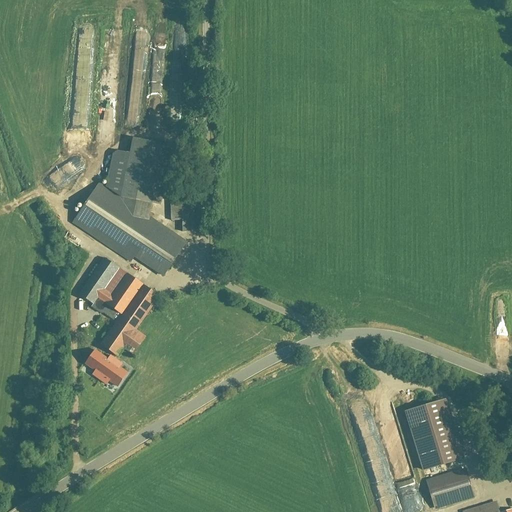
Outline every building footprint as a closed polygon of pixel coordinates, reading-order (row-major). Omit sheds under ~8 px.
[(138,259),(168,279),(193,245),(154,218),(156,206),(165,208),(177,150),(134,142),(132,156),(116,153),(109,187),(104,184),(75,225),(133,266),(138,259)] [(172,224),(185,224),(185,233),(196,234),(197,202),(172,202),(172,224)] [(151,339),(143,334),(167,299),(106,256),(79,295),(120,324),(105,345),(122,357),(126,351),(137,358),(151,339)] [(454,403),(409,415),(426,476),(471,464),(454,403)] [(431,485),(439,511),(478,500),(469,473),(431,485)]
